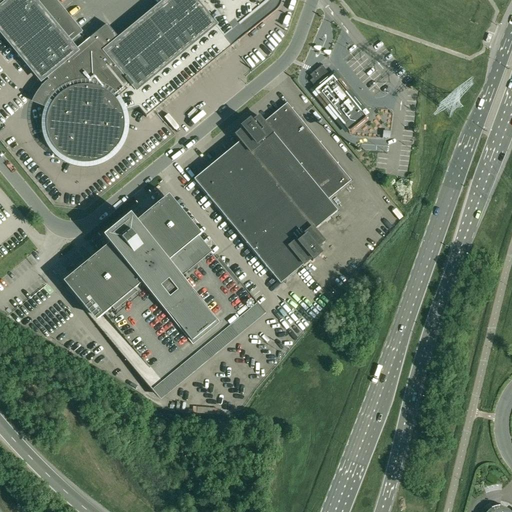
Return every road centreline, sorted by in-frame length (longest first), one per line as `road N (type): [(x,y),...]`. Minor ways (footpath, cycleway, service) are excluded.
road 1 (primary): [(511,31),(337,511)]
road 2 (unclassified): [(312,0),(287,60),(88,226),(56,228),(0,162)]
road 3 (unknown): [(196,379),(167,399),(146,399),(68,305),(46,256),(48,247),(141,364),(161,359),(153,340)]
road 4 (primary): [(381,511),(418,370),(499,135)]
road 5 (motorway): [(90,511),(0,421)]
